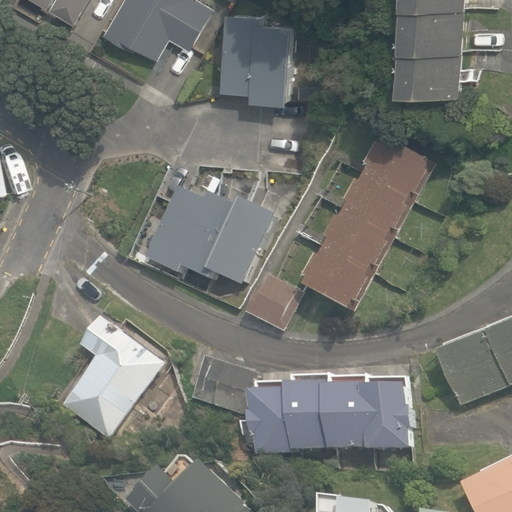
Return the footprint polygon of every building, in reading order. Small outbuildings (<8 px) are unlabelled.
[(47,0),(45,3),(68,17),(78,0),(47,0)] [(193,52),(218,9),(202,0),(127,0),(111,28),(150,51),(161,33),(193,52)] [(414,0),(410,91),(468,93),(472,0),(414,0)] [(273,17),(235,14),(229,93),(260,95),(265,26),(272,27),(273,17)] [(265,26),(260,95),(259,102),(299,105),(306,30),(272,27),(265,26)] [(311,287),(356,311),(360,303),(364,305),(377,281),(373,279),(380,266),(384,268),(396,245),(393,243),(399,231),(404,233),(416,210),(412,207),(419,195),(423,197),(436,173),(431,171),(436,163),(392,138),(387,148),(384,146),(372,166),(376,168),(367,184),(364,182),(353,203),(355,204),(346,220),(344,218),(332,239),(336,241),(326,258),(323,256),(312,277),(315,279),(311,287)] [(216,205),(187,193),(152,268),(190,280),(193,274),(221,287),(224,279),(218,276),(250,208),(219,201),(216,205)] [(287,220),(250,208),(218,276),(224,279),(253,292),(287,220)] [(288,332),(309,294),(276,277),(268,293),(263,291),(252,313),(288,332)] [(68,405),(111,438),(169,364),(117,324),(112,320),(111,319),(109,322),(90,347),(104,358),(68,405)] [(511,325),(445,352),(467,406),(511,388),(511,325)] [(196,397),(250,415),(264,374),(210,356),(196,397)] [(416,411),(415,387),(377,388),(377,389),(338,390),(338,387),(303,388),(304,396),(264,397),(266,452),(295,451),(296,457),(384,455),(384,457),(419,456),(419,451),(423,451),(422,411),(416,411)] [(169,442),(189,444),(191,435),(169,432),(142,433),(142,442),(169,442)] [(258,511),(214,464),(208,468),(200,461),(194,461),(178,477),(173,470),(137,502),(145,511),(258,511)] [(511,511),(511,461),(469,482),(482,511),(511,511)] [(383,511),(384,507),(351,503),(349,511),(383,511)]
